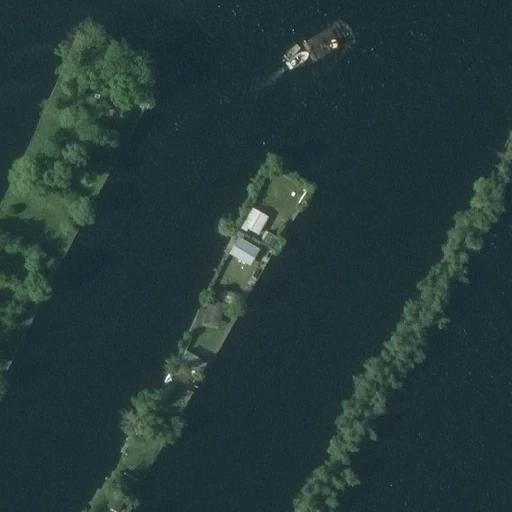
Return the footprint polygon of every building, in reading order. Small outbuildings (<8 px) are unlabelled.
[(251,209),(240,229),(245,232),(247,228),(258,234),(267,218),(251,209)] [(267,233),(261,244),(271,250),(277,239),(267,233)] [(239,239),(230,254),(248,264),(257,250),(239,239)] [(208,301),(205,316),(220,319),(223,304),(208,301)] [(199,360),(194,369),(201,372),(206,363),(199,360)] [(117,473),(112,480),(129,489),(134,480),(124,474),(122,476),(117,473)] [(114,496),(108,506),(118,511),(125,502),(114,496)]
